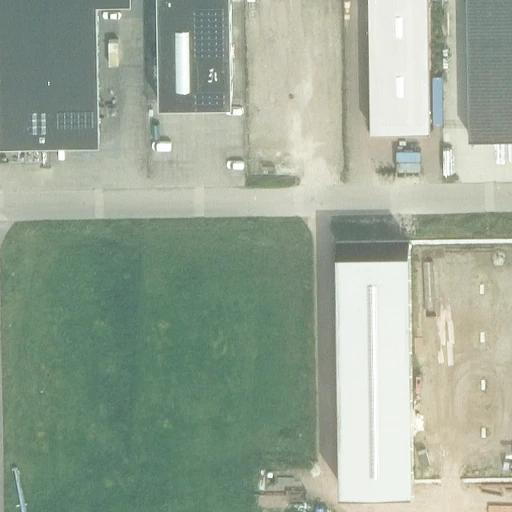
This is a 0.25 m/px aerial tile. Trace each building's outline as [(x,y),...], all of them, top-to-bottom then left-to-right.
[(0,0),(0,140),(20,141),(79,140),(100,139),(99,122),(100,122),(100,118),(98,118),(98,102),(99,102),(99,87),(98,87),(97,71),(99,71),(99,67),(97,67),(97,51),(99,51),(98,37),(97,37),(97,21),(98,21),(97,0),(0,0)] [(157,0),(159,101),(184,100),(184,99),(204,99),(204,100),(232,100),(230,0),(157,0)] [(332,0),(260,0),(262,104),(331,103),(332,0)] [(428,0),(368,0),(371,127),(430,127),(428,0)] [(511,0),(466,0),(468,134),(511,132),(511,0)] [(511,511),(511,240),(373,240),(372,511),(511,511)]
